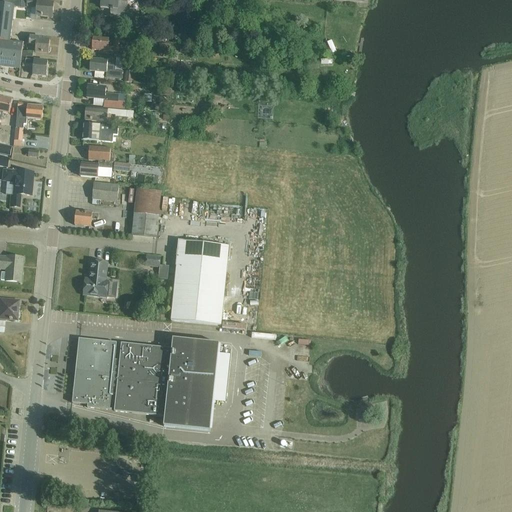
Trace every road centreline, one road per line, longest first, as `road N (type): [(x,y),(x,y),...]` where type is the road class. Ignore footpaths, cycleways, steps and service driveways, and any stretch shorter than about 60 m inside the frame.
road 1 (tertiary): [(36,387),(52,238)]
road 2 (tertiary): [(52,238),(66,92)]
road 3 (tertiary): [(25,511),(36,387)]
